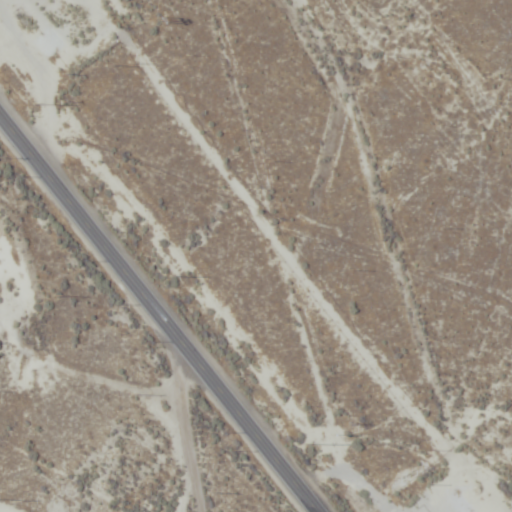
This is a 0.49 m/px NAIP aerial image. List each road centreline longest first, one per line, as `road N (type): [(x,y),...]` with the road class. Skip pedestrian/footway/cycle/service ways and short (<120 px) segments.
road 1 (primary): [(313,511),(0,122)]
road 2 (residential): [(205,511),(185,352)]
